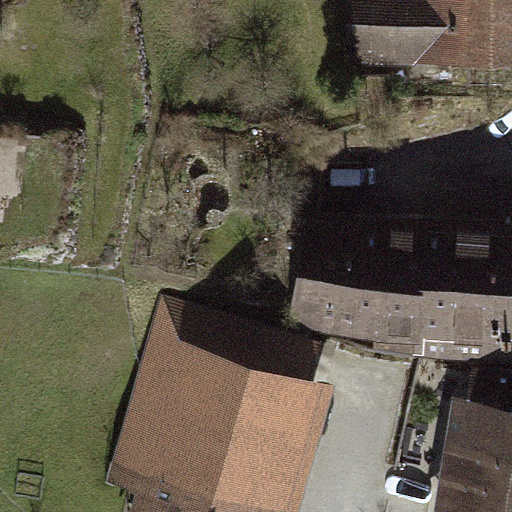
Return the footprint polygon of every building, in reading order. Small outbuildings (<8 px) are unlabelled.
[(511,0),(351,0),(351,59),(511,58),(511,0)] [(420,332),(421,228),(310,225),(297,319),(377,330),(420,332)] [(511,231),(421,228),(420,332),(485,335),(485,355),(511,355),(511,231)] [(159,490),(152,511),(264,511),(314,341),(208,311),(169,299),(117,478),(159,490)] [(511,511),(511,368),(477,366),(454,511),(511,511)]
